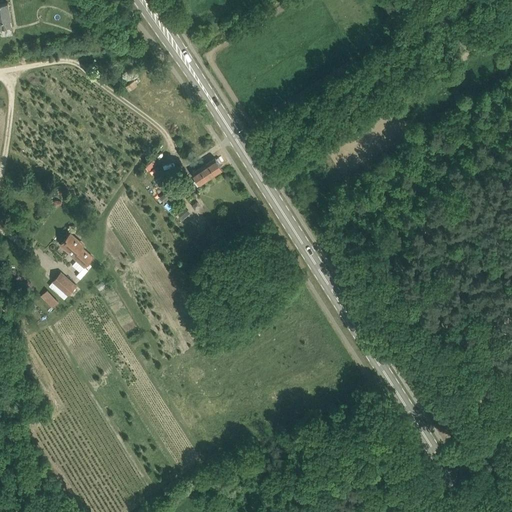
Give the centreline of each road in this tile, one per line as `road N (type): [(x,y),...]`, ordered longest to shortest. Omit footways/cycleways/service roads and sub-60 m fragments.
road 1 (primary): [(420,431),(141,0)]
road 2 (unclassified): [(0,69),(63,59),(83,66),(158,125),(172,147)]
